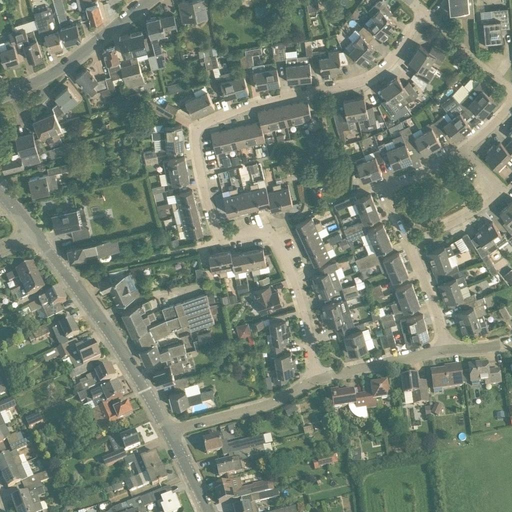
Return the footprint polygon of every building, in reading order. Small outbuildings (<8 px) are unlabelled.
[(52,0),(55,7),(59,21),(66,43),(81,39),(76,23),(68,25),(64,11),(65,11),(61,0),(52,0)] [(85,7),(83,0),(76,0),(79,9),(85,7)] [(92,3),(90,0),(83,0),(85,7),(86,7),(90,22),(102,19),(98,4),(97,4),(97,2),(92,3)] [(183,21),(207,16),(203,0),(194,0),(192,0),(192,2),(189,3),(188,1),(179,3),(183,21)] [(393,22),(388,17),(392,13),(379,0),(368,12),(375,19),(389,33),(392,30),(389,26),(393,22)] [(443,0),(440,3),(442,5),(443,6),(444,8),(445,9),(447,10),(448,11),(450,13),(452,14),(454,15),(457,16),(459,17),(461,17),(465,18),(467,18),(467,17),(464,17),(464,15),(465,15),(465,11),(464,11),(464,10),(473,9),(472,0),(443,0)] [(256,16),(268,15),(267,6),(255,7),(256,16)] [(501,29),(510,28),(508,8),(499,9),(499,7),(499,9),(490,9),(491,20),(484,21),(484,19),(483,19),(485,42),(502,41),(501,29)] [(355,10),(350,16),(355,20),(360,13),(355,10)] [(40,36),(45,35),(49,50),(56,48),(56,49),(60,48),(60,47),(62,46),(58,31),(57,31),(53,15),(44,18),(44,16),(35,18),(40,36)] [(168,60),(166,52),(162,53),(157,35),(165,33),(164,29),(177,26),(174,15),(160,18),(160,17),(156,18),(155,16),(146,19),(155,55),(158,67),(165,66),(164,61),(168,60)] [(361,28),(370,37),(374,32),(382,40),(389,33),(375,19),(368,25),(366,23),(361,28)] [(36,40),(33,30),(27,32),(25,28),(14,32),(17,42),(18,42),(18,46),(24,44),(29,61),(42,57),(37,40),(36,40)] [(366,40),(370,37),(361,28),(357,31),(360,34),(353,41),(356,44),(370,59),(373,56),(370,52),(374,48),(366,40)] [(131,34),(136,53),(149,49),(146,37),(144,38),(142,31),(131,34)] [(19,64),(14,46),(13,43),(17,42),(14,32),(9,34),(11,39),(5,41),(7,49),(1,51),(5,64),(13,62),(13,65),(13,66),(19,64)] [(121,68),(123,76),(126,88),(144,83),(140,69),(136,53),(131,34),(119,37),(121,44),(120,44),(123,56),(132,54),(133,56),(130,56),(132,64),(121,68)] [(443,44),(440,42),(437,40),(435,44),(437,46),(440,48),(443,44)] [(277,44),(280,60),(286,59),(286,65),(287,82),(299,81),(297,64),(296,56),(290,57),(285,58),(285,53),(284,48),(285,47),(285,43),(277,44)] [(274,61),(280,60),(277,44),(271,45),(274,61)] [(346,60),(347,63),(351,63),(355,58),(363,66),(370,59),(356,44),(349,51),(346,48),(343,51),(342,51),(346,60)] [(414,54),(430,64),(433,60),(439,64),(446,55),(432,46),(435,48),(432,53),(420,45),(414,54)] [(112,79),(123,76),(121,68),(115,46),(106,48),(107,50),(104,51),(111,76),(105,78),(109,93),(116,91),(114,86),(112,79)] [(338,50),(327,52),(328,56),(331,76),(336,75),(336,70),(341,69),(340,64),(347,63),(346,60),(342,51),(338,52),(338,50)] [(328,56),(319,57),(318,51),(312,52),(313,56),(314,68),(320,67),(322,77),(331,76),(328,56)] [(245,55),(248,67),(252,66),(254,66),(252,55),(251,54),(245,55)] [(411,78),(423,89),(436,69),(430,64),(414,54),(408,62),(420,70),(416,76),(413,74),(411,78)] [(158,67),(155,55),(148,56),(151,70),(158,68),(158,67)] [(216,55),(210,56),(212,68),(218,66),(216,55)] [(241,68),(248,67),(245,55),(239,56),(241,68)] [(212,68),(210,56),(204,57),(199,58),(200,63),(205,62),(206,69),(212,68)] [(276,68),(275,62),(263,64),(267,87),(280,84),(277,68),(276,68)] [(311,80),(310,63),(297,64),(299,81),(311,80)] [(263,64),(254,66),(252,66),(254,72),(253,72),(256,89),(267,87),(263,64)] [(109,93),(105,78),(97,80),(90,71),(89,72),(86,69),(76,77),(91,95),(97,90),(97,91),(102,90),(104,96),(109,93)] [(219,75),(221,82),(220,82),(225,98),(236,95),(232,79),(230,72),(219,75)] [(248,92),(244,75),(232,79),(236,95),(248,92)] [(388,83),(404,105),(408,102),(418,95),(411,85),(406,88),(397,77),(388,83)] [(473,87),(469,92),(489,110),(496,102),(486,92),(490,88),(492,90),(492,91),(493,90),(481,79),(473,87)] [(183,81),(169,85),(171,93),(185,89),(183,81)] [(400,108),(404,105),(388,83),(380,89),(388,101),(383,104),(390,115),(400,108)] [(59,122),(66,120),(63,110),(77,99),(68,87),(60,94),(61,95),(57,98),(56,97),(59,101),(52,107),(54,111),(59,122)] [(207,91),(196,97),(203,112),(214,107),(207,91)] [(469,92),(466,95),(459,103),(468,111),(472,107),(482,117),(489,110),(469,92)] [(196,97),(185,102),(192,117),(203,112),(196,97)] [(373,110),(367,111),(364,97),(353,99),(357,117),(362,116),(364,124),(375,121),(373,110)] [(172,120),(175,114),(164,108),(150,101),(147,99),(144,100),(142,103),(147,106),(147,107),(161,115),(161,114),(172,120)] [(341,142),(345,141),(343,129),(354,127),(352,118),(357,117),(353,99),(343,101),(346,115),(340,116),(340,113),(333,114),(337,130),(341,142)] [(300,123),(312,120),(307,100),(295,103),(300,123)] [(468,111),(459,103),(459,102),(450,109),(455,115),(451,118),(463,133),(472,127),(463,115),(468,111)] [(164,108),(175,114),(178,109),(167,103),(164,108)] [(300,123),(295,103),(283,106),(287,126),(300,123)] [(283,106),(270,109),(275,129),(287,126),(283,106)] [(265,142),(263,132),(275,129),(270,109),(257,112),(260,122),(264,142),(265,142)] [(56,130),(69,124),(72,123),(72,119),(67,120),(66,120),(59,122),(54,111),(44,116),(56,144),(61,141),(56,130)] [(455,140),(463,133),(451,118),(447,122),(442,115),(434,122),(441,132),(446,129),(455,140)] [(51,146),(56,144),(44,116),(33,120),(40,136),(45,134),(51,146)] [(248,125),(253,145),(264,142),(260,122),(248,125)] [(423,133),(432,150),(441,144),(436,136),(442,133),(441,132),(434,122),(429,124),(431,128),(423,133)] [(181,125),(164,126),(165,130),(151,131),(152,140),(160,139),(183,137),(181,125)] [(248,125),(236,128),(240,147),(253,145),(248,125)] [(423,133),(414,137),(408,126),(404,128),(413,147),(418,144),(424,154),(432,150),(423,133)] [(236,128),(223,130),(228,150),(240,147),(236,128)] [(399,130),(401,135),(393,139),(396,146),(403,164),(412,160),(408,149),(413,147),(404,128),(399,130)] [(211,133),(212,138),(215,153),(228,150),(223,130),(211,133)] [(40,161),(38,152),(35,143),(33,133),(16,137),(18,145),(10,147),(12,157),(2,159),(1,159),(5,171),(5,170),(40,161)] [(161,150),(167,150),(167,151),(184,149),(183,137),(160,139),(161,150)] [(41,140),(35,143),(38,152),(45,150),(41,140)] [(141,143),(143,152),(144,158),(156,156),(155,150),(149,151),(147,142),(141,143)] [(378,145),(379,149),(384,161),(390,158),(393,168),(403,164),(396,146),(386,150),(383,142),(378,145)] [(511,145),(509,143),(505,147),(500,143),(496,146),(494,144),(490,148),(504,162),(511,169),(511,145)] [(65,152),(63,146),(48,150),(50,157),(65,152)] [(504,162),(490,148),(487,152),(489,154),(485,158),(497,169),(504,162)] [(384,161),(379,149),(373,151),(375,156),(366,160),(372,178),(382,174),(378,163),(384,161)] [(157,162),(156,156),(144,158),(145,164),(157,162)] [(168,160),(163,161),(165,173),(187,169),(185,157),(168,160)] [(225,166),(231,165),(229,157),(223,158),(225,166)] [(363,181),(372,178),(366,160),(357,163),(356,159),(350,161),(355,173),(359,171),(363,181)] [(46,175),(29,179),(33,194),(43,191),(49,189),(58,187),(54,173),(70,169),(68,163),(47,168),(48,174),(46,175)] [(165,173),(167,184),(172,183),(172,184),(189,180),(187,169),(165,173)] [(464,178),(461,174),(459,172),(455,176),(460,181),(464,178)] [(259,207),(253,184),(252,180),(249,181),(251,191),(244,193),(248,209),(259,207)] [(272,210),(268,193),(266,187),(259,189),(258,183),(253,184),(259,207),(259,208),(260,208),(259,206),(269,204),(271,210),(272,210)] [(280,184),(276,185),(282,207),(292,205),(288,188),(281,189),(280,184)] [(152,194),(165,191),(163,185),(151,188),(152,194)] [(282,207),(276,185),(273,185),(274,191),(268,193),(272,210),(281,207),(282,208),(282,207)] [(238,212),(232,189),(232,186),(228,187),(231,196),(223,197),(227,214),(238,212)] [(238,212),(248,209),(244,193),(238,194),(237,188),(232,189),(238,212),(238,213),(239,213),(238,212)] [(196,200),(195,201),(192,190),(176,194),(178,201),(156,207),(157,210),(164,208),(173,206),(196,200)] [(375,206),(371,194),(356,200),(355,201),(355,203),(359,212),(375,206)] [(41,208),(63,204),(62,195),(40,199),(41,208)] [(196,201),(196,200),(173,206),(174,210),(179,209),(181,215),(197,211),(195,201),(196,201)] [(347,206),(345,200),(334,205),(336,210),(337,210),(343,208),(347,206)] [(375,206),(359,212),(364,223),(380,217),(375,206)] [(500,213),(511,226),(511,229),(509,232),(511,235),(511,234),(511,212),(506,207),(500,213)] [(164,208),(157,210),(159,216),(166,215),(164,208)] [(72,231),(73,239),(90,236),(89,228),(82,224),(80,225),(77,209),(52,214),(56,231),(67,228),(67,232),(72,231)] [(178,228),(201,221),(200,222),(197,211),(181,215),(183,222),(177,224),(178,228)] [(333,212),(320,218),(323,224),(336,218),(333,212)] [(300,234),(321,225),(320,222),(315,224),(311,217),(296,225),(300,234)] [(201,222),(201,221),(178,228),(179,231),(184,230),(186,237),(203,232),(200,222),(201,222)] [(497,247),(508,240),(507,239),(503,233),(501,235),(492,222),(488,225),(486,223),(482,226),(497,247)] [(387,235),(383,224),(367,230),(372,242),(387,235)] [(318,231),(323,228),(321,225),(300,234),(299,235),(301,235),(305,244),(320,237),(318,231)] [(344,229),(346,235),(357,230),(355,225),(344,229)] [(483,244),(476,249),(481,257),(489,269),(494,265),(487,254),(497,247),(482,226),(478,229),(480,231),(475,234),(483,244)] [(346,235),(348,241),(352,239),(360,236),(357,230),(346,235)] [(138,239),(138,237),(142,236),(141,233),(124,236),(125,241),(138,239)] [(310,254),(331,244),(342,239),(339,233),(328,239),(328,241),(323,243),(320,237),(305,244),(310,254),(308,255),(309,255),(310,254)] [(474,245),(467,233),(462,237),(469,249),(474,245)] [(376,253),(392,246),(387,235),(372,242),(376,253)] [(113,239),(111,239),(84,245),(68,249),(71,261),(86,258),(85,254),(97,251),(98,256),(116,252),(113,239)] [(314,264),(330,257),(327,250),(332,248),(331,244),(310,254),(314,264)] [(431,262),(453,254),(450,245),(444,247),(444,246),(427,253),(427,254),(428,254),(431,262)] [(260,273),(258,267),(266,266),(263,249),(252,251),(257,274),(260,273)] [(253,275),(257,274),(252,251),(252,250),(252,251),(242,253),(245,270),(252,269),(253,275)] [(227,270),(233,268),(230,251),(220,253),(219,252),(224,276),(228,276),(227,270)] [(230,251),(233,268),(235,278),(239,277),(238,271),(245,270),(242,253),(231,255),(230,251)] [(219,252),(219,254),(209,256),(212,273),(219,271),(220,277),(224,276),(219,252)] [(383,259),(388,270),(403,263),(399,252),(383,259)] [(459,270),(457,264),(453,254),(431,262),(434,271),(433,271),(434,273),(444,269),(446,275),(459,270)] [(355,260),(358,265),(369,260),(366,255),(355,260)] [(369,260),(358,265),(360,271),(371,266),(369,260)] [(319,275),(313,277),(314,282),(312,283),(313,288),(338,278),(335,269),(338,268),(336,262),(317,269),(319,275)] [(388,270),(393,281),(408,275),(403,263),(388,270)] [(19,279),(22,286),(38,278),(33,265),(6,277),(9,283),(19,279)] [(510,284),(511,281),(511,268),(511,269),(503,275),(510,284)] [(442,294),(459,287),(467,285),(461,269),(459,270),(446,275),(448,280),(438,284),(439,285),(442,294)] [(118,305),(140,295),(137,287),(131,290),(124,275),(113,281),(111,276),(98,282),(103,292),(110,288),(118,305)] [(269,276),(259,279),(260,285),(262,284),(270,281),(269,277),(269,276)] [(19,294),(22,301),(44,291),(38,278),(22,286),(9,292),(12,297),(19,294)] [(335,291),(342,288),(338,278),(313,288),(315,293),(318,291),(320,297),(335,291)] [(342,288),(344,294),(357,290),(366,287),(364,280),(358,282),(358,284),(355,284),(342,288)] [(412,283),(396,289),(400,300),(416,294),(412,283)] [(368,288),(371,294),(382,290),(380,284),(368,288)] [(272,293),(269,286),(253,291),(255,298),(261,314),(275,309),(274,307),(282,304),(278,293),(271,295),(270,293),(272,293)] [(463,297),(459,287),(442,294),(446,303),(445,303),(445,304),(461,298),(463,304),(476,299),(474,293),(463,297)] [(359,295),(357,290),(344,294),(346,300),(347,300),(359,295)] [(384,295),(382,290),(371,294),(373,300),(384,295)] [(45,309),(49,319),(62,313),(58,306),(66,302),(61,292),(28,307),(32,315),(45,309)] [(207,293),(181,302),(175,304),(179,316),(172,318),(166,320),(170,332),(188,323),(191,330),(214,322),(209,308),(207,293)] [(238,301),(237,296),(236,294),(229,296),(231,303),(238,301)] [(390,303),(394,313),(399,312),(400,312),(404,311),(404,312),(420,306),(416,294),(400,300),(390,303)] [(220,298),(222,305),(229,303),(227,296),(220,298)] [(456,314),(457,314),(460,323),(486,313),(483,304),(485,303),(483,296),(476,299),(463,304),(465,310),(456,313),(456,314)] [(122,312),(127,323),(142,316),(140,311),(151,307),(148,300),(122,312)] [(322,318),(350,310),(347,300),(346,300),(322,306),(324,312),(321,312),(322,318)] [(175,304),(168,306),(172,318),(179,316),(175,304)] [(511,318),(504,305),(498,308),(506,321),(511,318)] [(172,318),(168,306),(162,309),(166,320),(172,318)] [(382,307),(377,309),(383,322),(394,319),(392,313),(385,315),(382,307)] [(350,310),(322,318),(324,322),(327,321),(328,327),(334,325),(336,331),(337,330),(349,327),(352,326),(354,326),(350,310)] [(142,316),(127,323),(133,335),(143,331),(148,328),(145,322),(155,318),(153,311),(142,316)] [(486,313),(460,323),(463,332),(463,333),(476,328),(478,334),(480,334),(489,331),(483,315),(486,313)] [(423,315),(402,320),(402,322),(400,323),(403,332),(426,326),(423,315)] [(256,329),(265,326),(263,319),(249,324),(251,330),(256,329)] [(396,324),(394,319),(383,322),(384,328),(396,324)] [(133,335),(139,350),(156,342),(155,340),(171,332),(170,332),(166,320),(148,328),(143,331),(133,335)] [(269,322),(271,333),(290,330),(289,325),(288,320),(285,320),(269,322)] [(54,330),(55,333),(60,343),(66,341),(79,335),(72,321),(60,327),(54,330)] [(248,322),(236,326),(239,338),(251,334),(248,322)] [(364,323),(354,326),(352,326),(353,331),(365,328),(364,323)] [(429,338),(426,326),(403,332),(404,339),(407,348),(420,345),(419,341),(429,338)] [(49,335),(46,327),(32,333),(33,336),(35,341),(36,342),(49,335)] [(337,330),(340,340),(345,338),(347,345),(365,339),(362,330),(351,333),(349,327),(337,330)] [(290,330),(271,333),(273,343),(268,344),(269,350),(283,348),(282,342),(289,341),(288,335),(291,335),(290,330)] [(199,342),(212,339),(210,332),(197,336),(199,342)] [(389,346),(387,336),(386,333),(380,335),(383,348),(389,346)] [(392,335),(387,336),(389,346),(390,348),(396,346),(392,335)] [(347,345),(349,355),(368,349),(365,339),(347,345)] [(69,358),(75,372),(91,364),(100,360),(99,359),(100,358),(98,353),(97,353),(93,345),(84,349),(83,347),(79,348),(76,341),(57,350),(60,358),(62,362),(69,358)] [(183,342),(180,342),(160,348),(157,341),(156,342),(139,350),(145,362),(160,356),(161,359),(165,358),(183,353),(186,353),(183,342)] [(283,348),(269,350),(270,356),(275,356),(276,365),(295,362),(294,358),(291,358),(291,353),(284,354),(283,348)] [(173,374),(184,370),(182,361),(185,360),(183,353),(165,358),(168,365),(164,366),(165,370),(154,373),(156,378),(155,379),(155,380),(155,381),(155,382),(156,382),(156,383),(157,384),(158,385),(174,380),(175,380),(173,374)] [(278,376),(273,376),(274,383),(288,381),(287,374),(294,373),(293,368),(296,368),(295,362),(276,365),(278,376)] [(91,364),(75,372),(68,375),(71,380),(75,378),(75,379),(93,371),(91,364)] [(471,384),(472,387),(479,386),(479,383),(489,381),(489,385),(501,383),(499,371),(488,372),(487,364),(468,367),(471,384)] [(433,388),(441,387),(441,390),(463,387),(460,366),(445,368),(445,371),(431,373),(433,388)] [(110,367),(95,374),(86,378),(88,384),(81,387),(81,386),(74,389),(77,396),(97,387),(116,379),(115,377),(116,376),(114,373),(113,373),(110,367)] [(412,395),(413,406),(429,403),(426,383),(418,384),(417,376),(401,379),(404,396),(412,395)] [(187,377),(175,380),(174,380),(177,389),(189,385),(187,377)] [(364,395),(366,411),(376,409),(375,402),(390,400),(387,383),(370,386),(371,395),(365,396),(365,395),(364,395)] [(77,396),(80,403),(86,401),(88,405),(92,403),(95,410),(105,406),(123,398),(122,395),(124,395),(121,390),(120,390),(117,386),(109,390),(108,388),(99,392),(97,387),(77,396)] [(186,390),(178,392),(169,395),(173,407),(214,397),(212,390),(187,396),(186,390)] [(333,410),(349,407),(349,408),(349,409),(349,410),(350,411),(351,412),(351,414),(352,415),(354,416),(355,418),(356,418),(357,419),(358,419),(360,420),(361,420),(363,421),(365,421),(366,421),(367,421),(366,411),(364,395),(354,397),(354,391),(339,393),(338,391),(330,392),(333,410)] [(0,414),(16,408),(12,400),(0,404),(0,428),(5,426),(0,416),(0,414)] [(128,404),(108,413),(105,406),(95,410),(91,412),(100,432),(125,421),(124,419),(133,415),(128,404)] [(293,405),(283,410),(287,418),(297,412),(293,405)] [(434,408),(431,414),(437,417),(440,410),(434,408)] [(25,420),(29,428),(42,422),(39,414),(25,420)] [(10,448),(20,443),(17,436),(16,435),(10,437),(5,426),(0,428),(0,444),(3,442),(6,441),(10,448)] [(303,430),(304,436),(313,434),(311,428),(303,430)] [(134,433),(121,439),(120,436),(108,441),(114,454),(111,455),(112,456),(102,460),(105,468),(118,463),(124,461),(126,460),(123,453),(125,452),(140,446),(134,433)] [(223,457),(233,455),(262,447),(261,441),(249,444),(249,441),(235,445),(234,444),(227,446),(226,441),(223,442),(222,436),(218,436),(210,438),(210,440),(203,441),(205,449),(204,449),(205,453),(206,453),(206,455),(222,451),(223,457)] [(20,443),(10,448),(12,454),(24,448),(32,445),(35,444),(32,438),(23,442),(20,443)] [(233,455),(234,460),(216,464),(219,478),(234,474),(233,468),(238,466),(237,461),(248,458),(249,460),(265,456),(263,447),(262,447),(233,455)] [(360,450),(351,451),(352,462),(360,462),(360,450)] [(18,457),(16,453),(9,456),(0,459),(0,471),(1,475),(21,466),(22,466),(18,457)] [(126,460),(124,461),(126,466),(126,467),(134,464),(139,476),(161,467),(156,453),(141,459),(141,460),(138,461),(136,456),(126,460)] [(320,470),(319,468),(338,463),(336,454),(317,458),(317,460),(312,462),(314,471),(320,470)] [(33,471),(40,467),(39,465),(42,463),(40,458),(29,464),(33,471)] [(21,483),(24,490),(40,484),(52,480),(49,472),(27,480),(21,466),(1,475),(8,489),(21,483)] [(139,476),(125,482),(112,488),(105,491),(107,495),(113,492),(114,493),(123,490),(122,488),(127,486),(129,493),(151,484),(152,486),(158,484),(159,484),(161,483),(167,480),(161,467),(139,476)] [(238,488),(237,482),(216,487),(215,489),(219,505),(241,499),(265,494),(274,492),(272,485),(267,482),(252,485),(252,487),(245,488),(236,490),(236,488),(238,488)] [(18,511),(40,505),(38,499),(45,496),(43,490),(40,484),(24,490),(25,495),(12,500),(16,511),(18,511)] [(170,487),(140,499),(144,509),(162,501),(165,508),(157,511),(178,511),(180,511),(175,500),(172,501),(167,489),(170,488),(170,487)] [(234,511),(256,511),(255,504),(260,503),(259,502),(279,497),(277,491),(274,492),(265,494),(241,499),(242,506),(233,508),(234,511)] [(140,499),(126,504),(128,509),(122,511),(145,511),(144,509),(140,499)]
